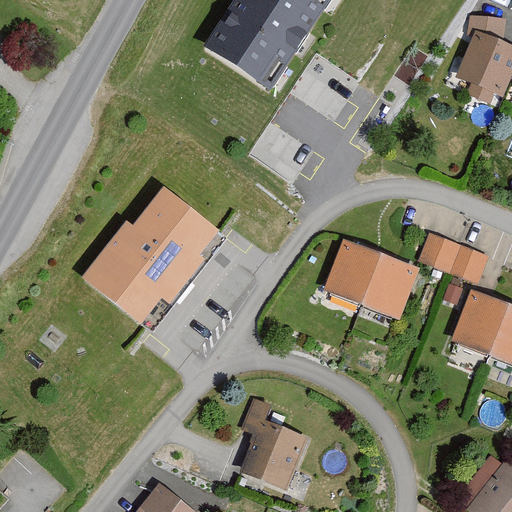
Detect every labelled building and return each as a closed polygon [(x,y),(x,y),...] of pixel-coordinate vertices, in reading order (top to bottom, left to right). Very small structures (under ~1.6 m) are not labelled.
[(236,0),(205,47),(275,93),(336,0),(236,0)] [(467,39),(473,41),(460,78),(472,83),(467,93),(490,102),(495,92),(506,97),(511,82),(511,44),(505,40),(507,21),(469,18),(467,39)] [(127,223),(83,277),(143,325),(219,231),(165,188),(133,227),(127,223)] [(490,256),(431,234),(420,263),(479,285),(490,256)] [(418,269),(343,241),(324,291),(400,319),(418,269)] [(511,305),(479,292),(458,342),(511,364),(511,305)] [(272,408),(253,401),(241,431),(256,437),(243,473),(289,490),(309,438),(266,422),(272,408)] [(511,511),(511,463),(507,460),(493,478),(481,468),(455,501),(468,511),(511,511)] [(194,511),(161,485),(138,511),(194,511)]
